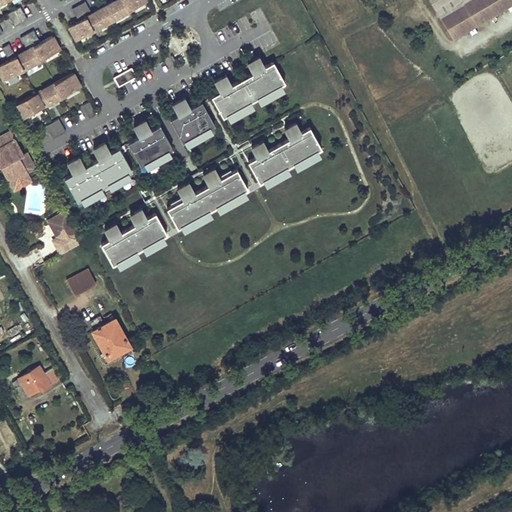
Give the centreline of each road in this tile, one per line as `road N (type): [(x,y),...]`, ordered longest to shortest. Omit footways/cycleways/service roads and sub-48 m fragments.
road 1 (primary): [(511,236),(0,504)]
road 2 (residential): [(193,11),(214,55),(109,113),(85,70),(166,26)]
road 3 (residential): [(0,230),(104,419)]
